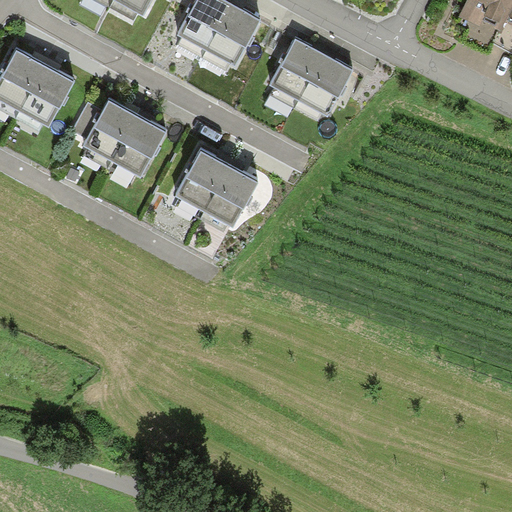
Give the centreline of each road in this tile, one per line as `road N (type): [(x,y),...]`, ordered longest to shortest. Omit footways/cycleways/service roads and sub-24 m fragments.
road 1 (residential): [(192,511),(0,445)]
road 2 (residential): [(391,45),(511,102)]
